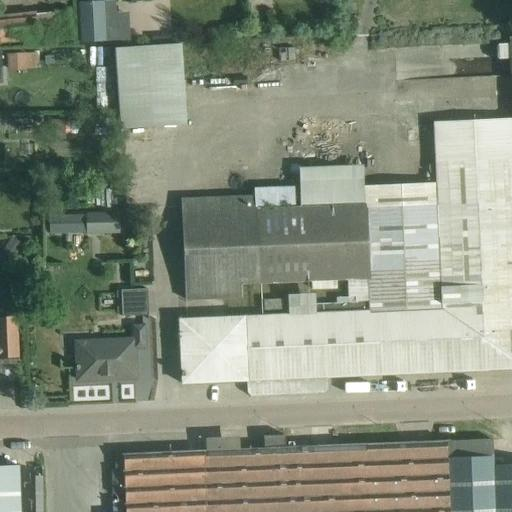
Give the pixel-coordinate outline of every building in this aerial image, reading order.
[(82,43),(105,42),(103,2),(80,3),(82,43)] [(493,20),(505,28),(511,17),(511,13),(502,7),(493,20)] [(66,14),(36,17),(36,15),(0,18),(0,43),(38,40),(39,43),(69,41),(66,14)] [(185,300),(242,298),(242,284),(310,281),(348,280),(348,296),(356,296),(356,297),(336,298),(336,304),(315,305),(315,314),(227,318),(179,320),(181,384),(182,384),(247,381),(247,393),(251,397),(324,394),(328,390),(328,378),(511,369),(511,36),(510,37),(511,85),(511,119),(434,122),(435,145),(437,185),(362,188),(362,172),(317,174),(299,175),(300,188),(254,189),(254,197),(181,200),(185,300)] [(500,40),(490,41),(490,57),(500,57),(500,40)] [(121,130),(185,125),(179,44),(115,49),(121,130)] [(36,69),(35,53),(6,54),(7,70),(36,69)] [(50,120),(50,137),(64,138),(64,121),(50,120)] [(85,215),(49,216),(49,233),(85,232),(85,235),(119,234),(119,213),(85,214),(85,215)] [(11,238),(2,250),(13,257),(22,246),(11,238)] [(111,275),(123,274),(122,259),(110,260),(111,275)] [(121,290),(122,317),(148,315),(147,289),(121,290)] [(284,300),(264,300),(264,311),(284,310),(284,300)] [(0,359),(17,359),(15,319),(0,319),(0,359)] [(79,380),(136,378),(134,350),(146,349),(145,325),(133,326),(133,340),(77,343),(79,380)] [(21,360),(0,361),(0,386),(22,386),(21,360)] [(511,511),(511,464),(493,465),(492,440),(427,443),(404,444),(365,445),(311,447),(285,449),(284,435),(263,436),(264,449),(205,452),(123,455),(123,451),(116,451),(116,455),(115,455),(116,470),(112,470),(113,495),(125,494),(125,511),(511,511)] [(20,511),(20,504),(18,466),(0,466),(0,511),(20,511)]
